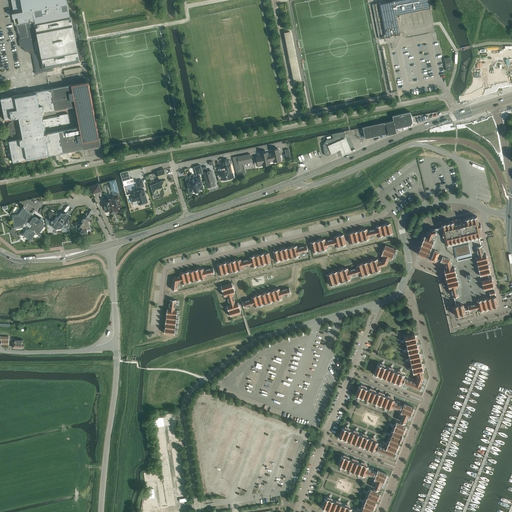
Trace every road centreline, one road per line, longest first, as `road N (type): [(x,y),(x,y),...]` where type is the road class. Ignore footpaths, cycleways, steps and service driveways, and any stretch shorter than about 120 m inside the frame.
road 1 (unclassified): [(288,183),(319,183),(424,145),(461,161),(475,204),(511,215)]
road 2 (secondary): [(288,183),(494,104)]
road 3 (tertiary): [(117,345),(101,511)]
